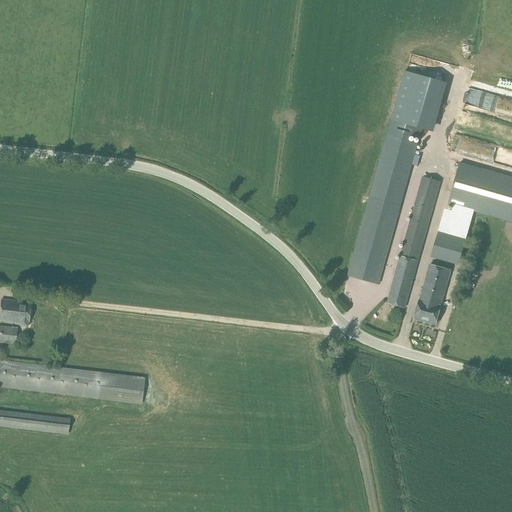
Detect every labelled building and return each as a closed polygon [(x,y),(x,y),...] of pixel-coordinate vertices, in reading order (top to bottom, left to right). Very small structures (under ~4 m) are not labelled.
[(440,90),(430,148),(442,150),(447,123),(452,124),(458,93),(440,90)] [(511,129),(465,117),(461,131),(489,139),(484,161),(511,168),(511,129)] [(419,144),(388,136),(370,199),(401,208),(419,144)] [(511,177),(460,162),(448,205),(511,222),(511,177)] [(421,183),(387,304),(406,309),(439,188),(421,183)] [(348,276),(379,285),(401,208),(370,199),(348,276)] [(429,250),(427,257),(454,263),(455,256),(429,250)] [(420,300),(415,319),(436,325),(441,306),(442,306),(452,270),(429,264),(419,300),(420,300)] [(28,324),(31,303),(1,300),(0,309),(0,321),(20,323),(19,326),(27,327),(27,324),(28,324)] [(0,343),(16,345),(18,328),(0,326),(0,343)] [(0,361),(0,388),(141,405),(145,378),(0,361)] [(0,411),(0,427),(68,436),(70,419),(0,411)]
